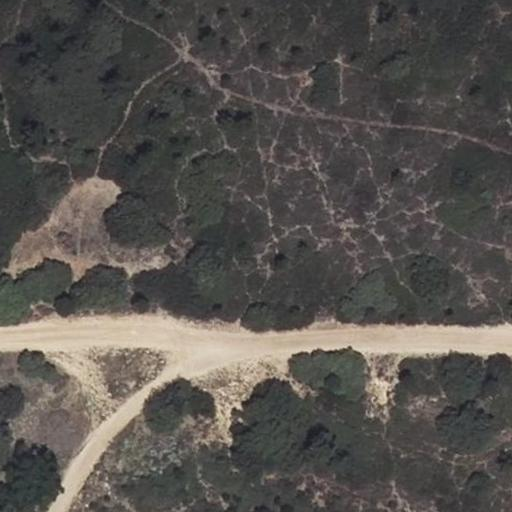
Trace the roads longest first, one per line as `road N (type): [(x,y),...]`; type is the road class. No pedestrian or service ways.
road 1 (track): [(511,346),(216,351),(101,425),(54,511)]
road 2 (track): [(0,340),(154,332),(216,351)]
